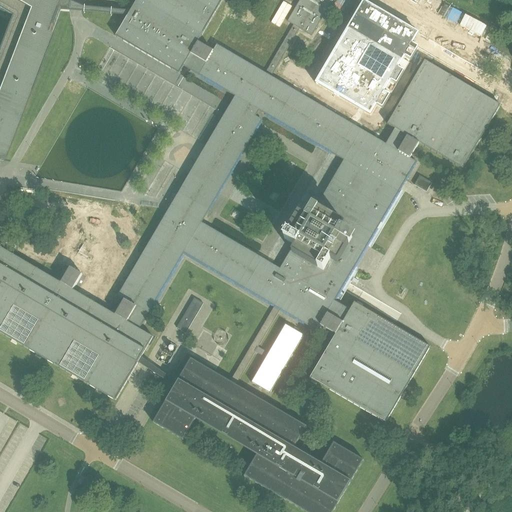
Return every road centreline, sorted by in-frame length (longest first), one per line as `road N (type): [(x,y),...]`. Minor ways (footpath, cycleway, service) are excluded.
road 1 (unclassified): [(0,393),(197,511)]
road 2 (unclassified): [(364,511),(477,326)]
road 3 (unclassified): [(76,0),(79,47),(71,67),(0,185)]
